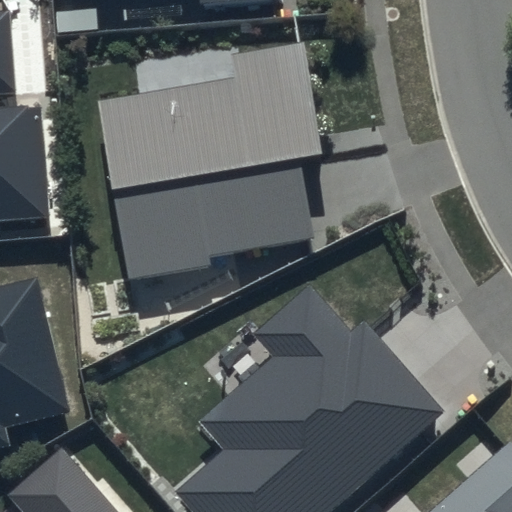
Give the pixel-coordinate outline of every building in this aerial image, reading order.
[(201,0),(202,9),(287,2),(286,0),(201,0)] [(8,2),(0,2),(0,214),(44,211),(35,98),(0,100),(0,82),(15,81),(8,2)] [(234,66),(97,89),(130,279),(211,265),(208,252),(312,234),(296,142),(319,138),(301,31),(230,43),(234,66)] [(310,275),(256,323),(275,344),(200,411),(224,437),(171,483),(197,511),(326,511),(448,405),(363,309),(350,320),(310,275)] [(0,427),(46,417),(18,294),(0,297),(0,427)] [(511,511),(511,437),(510,435),(421,511),(511,511)] [(116,511),(61,450),(18,488),(39,511),(116,511)]
